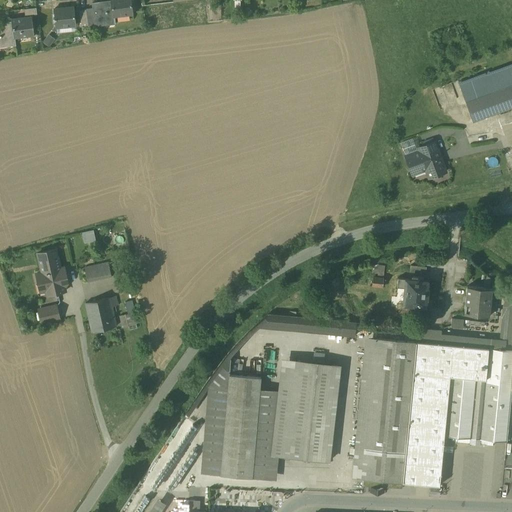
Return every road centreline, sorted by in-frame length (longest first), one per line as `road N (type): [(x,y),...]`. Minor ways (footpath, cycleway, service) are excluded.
road 1 (unclassified): [(82,511),(202,336),(274,270),(337,238),(511,210)]
road 2 (residential): [(511,507),(312,499),(286,511)]
